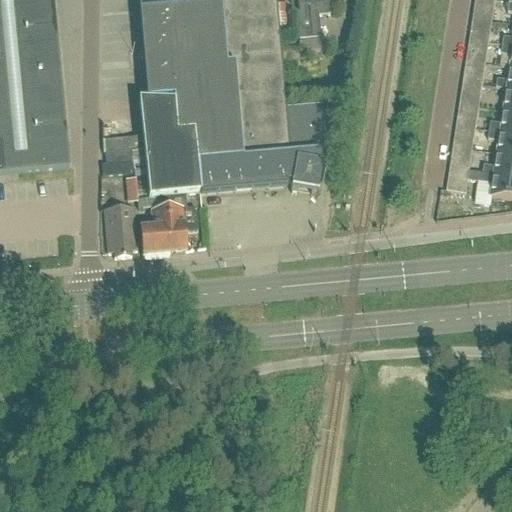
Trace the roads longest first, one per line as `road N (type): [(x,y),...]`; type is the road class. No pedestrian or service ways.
road 1 (secondary): [(0,365),(511,316)]
road 2 (secondary): [(282,290),(0,316)]
road 3 (residential): [(91,279),(91,0)]
road 4 (secondary): [(511,268),(282,290)]
road 5 (residential): [(282,290),(264,262),(91,279)]
